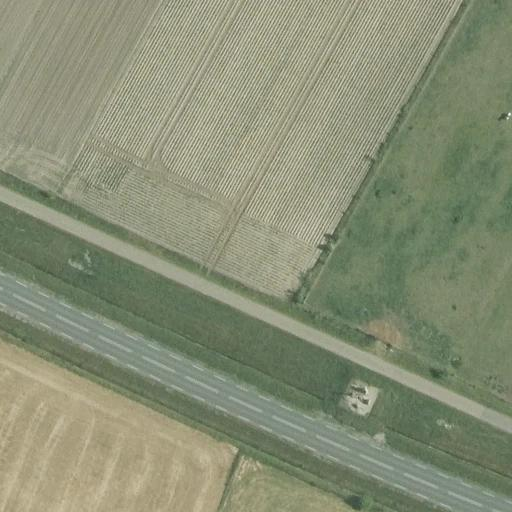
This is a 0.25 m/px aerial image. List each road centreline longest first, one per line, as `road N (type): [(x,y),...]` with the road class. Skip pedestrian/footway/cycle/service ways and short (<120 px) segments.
road 1 (unclassified): [(511,427),(0,195)]
road 2 (secondary): [(495,511),(337,448),(0,289)]
